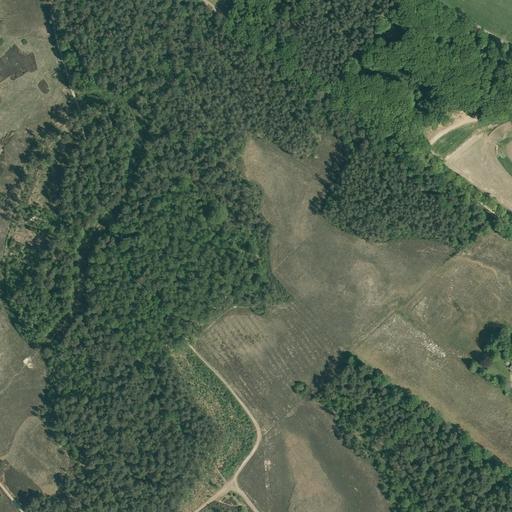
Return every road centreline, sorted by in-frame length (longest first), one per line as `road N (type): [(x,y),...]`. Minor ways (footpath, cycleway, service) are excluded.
road 1 (track): [(231,481),(256,446),(256,425),(123,252),(50,0)]
road 2 (track): [(511,223),(205,0)]
